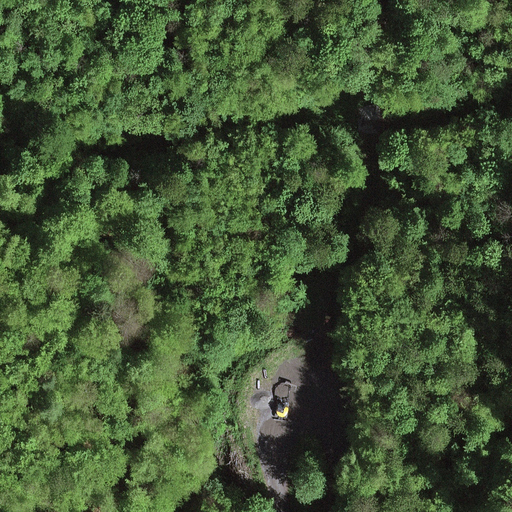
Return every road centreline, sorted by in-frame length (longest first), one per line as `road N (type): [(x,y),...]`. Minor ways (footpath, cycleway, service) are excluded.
road 1 (track): [(313,406),(329,306),(354,253),(363,209),(371,78),(391,0)]
road 2 (track): [(286,511),(271,434),(282,415),(313,406)]
